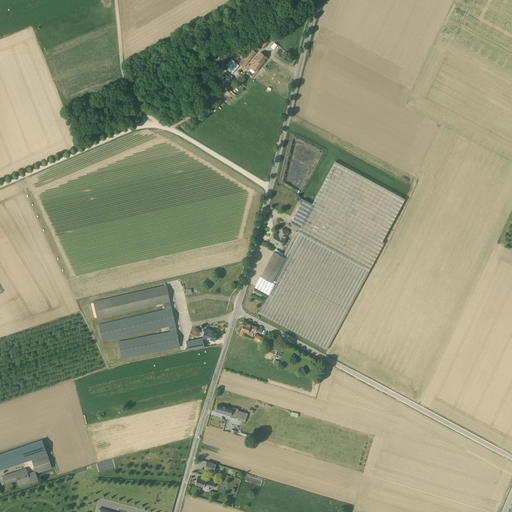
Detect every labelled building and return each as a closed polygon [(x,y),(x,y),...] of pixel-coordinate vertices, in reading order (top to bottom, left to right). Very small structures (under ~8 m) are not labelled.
[(274,42),(268,50),(271,52),(277,44),(274,42)] [(248,63),(247,62),(249,59),(256,52),(252,49),(246,56),(239,64),(240,64),(233,71),(237,75),(244,67),(248,63)] [(260,52),(249,66),(248,65),(245,69),(248,71),(250,68),(255,72),(267,57),(260,52)] [(384,242),(382,241),(405,199),(335,161),(312,204),(308,201),(303,199),(290,224),(299,229),(297,232),(296,231),(282,256),(274,252),(260,276),(254,287),(260,290),(269,295),(259,313),(327,350),(329,345),(368,271),(384,242)] [(288,232),(282,229),(278,235),(274,233),(270,241),(281,247),(285,239),(284,239),(288,232)] [(167,285),(93,302),(97,319),(163,303),(165,310),(99,325),(103,341),(168,327),(169,332),(118,342),(121,358),(180,347),(172,308),(167,285)] [(262,330),(257,327),(250,325),(247,323),(246,325),(243,324),(241,330),(240,335),(244,336),(245,331),(251,333),(252,330),(256,331),(261,333),(262,330)] [(216,334),(213,333),(213,330),(205,328),(203,337),(215,340),(216,334)] [(264,339),(260,336),(255,334),(253,339),(258,341),(262,343),(264,339)] [(202,338),(198,339),(186,342),(187,350),(199,348),(204,347),(202,338)] [(270,347),(269,349),(267,354),(273,356),(273,354),(276,355),(278,350),(270,347)] [(236,410),(232,409),(217,405),(215,411),(233,416),(234,412),(236,413),(236,410)] [(0,453),(0,470),(47,454),(43,441),(42,439),(0,453)] [(52,468),(47,455),(32,460),(35,470),(28,473),(26,468),(2,476),(5,485),(17,481),(19,487),(38,481),(36,473),(52,468)] [(216,464),(206,461),(204,469),(214,472),(216,464)] [(94,464),(95,471),(107,468),(105,462),(94,464)] [(215,483),(206,480),(197,477),(195,484),(203,487),(202,489),(208,491),(209,487),(214,488),(215,483)]
